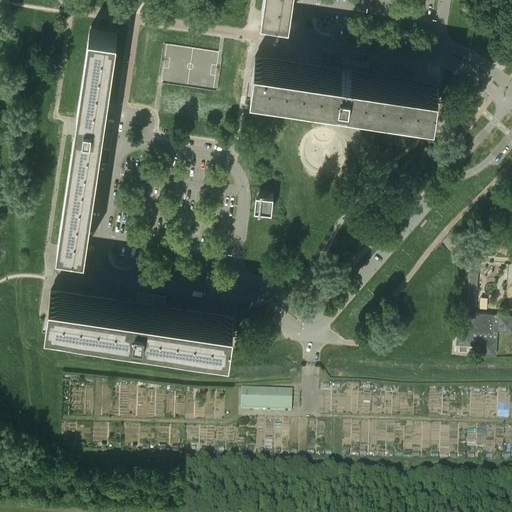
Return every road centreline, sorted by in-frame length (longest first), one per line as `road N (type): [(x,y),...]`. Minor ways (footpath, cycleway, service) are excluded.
road 1 (residential): [(239,294),(100,272),(114,174),(120,143),(215,155),(233,165),(246,194),(242,277)]
road 2 (residential): [(442,184),(319,326)]
road 3 (residential): [(302,40),(436,58)]
